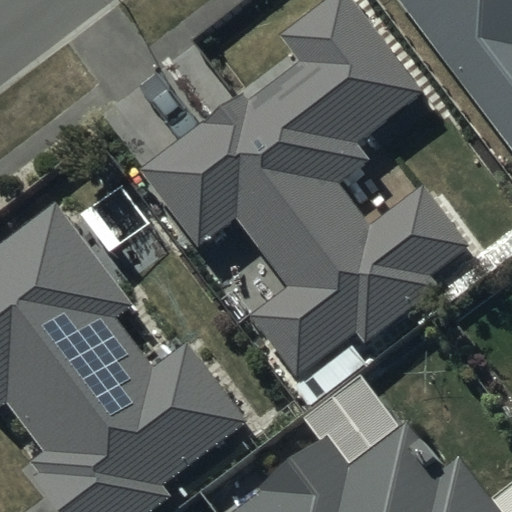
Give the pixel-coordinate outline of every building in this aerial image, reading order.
[(250,104),(148,180),(206,258),(244,230),(295,298),(261,324),(305,383),(361,342),(369,354),(443,299),(437,290),(477,260),(431,198),(378,238),(346,195),(377,172),(364,155),(431,105),(352,0),(348,0),(286,47),(306,73),(255,111),(250,104)] [(511,0),(397,0),(511,153),(511,0)] [(127,193),(86,224),(116,262),(157,231),(127,193)] [(66,214),(0,261),(0,420),(2,423),(17,413),(52,461),(37,473),(46,484),(42,487),(60,511),(172,511),(176,510),(166,497),(253,433),(197,356),(161,382),(122,329),(141,316),(66,214)] [(511,511),(511,500),(499,511),(468,469),(450,482),(413,433),(407,437),(367,384),(311,426),(329,451),(270,495),(273,500),(257,511),(511,511)]
